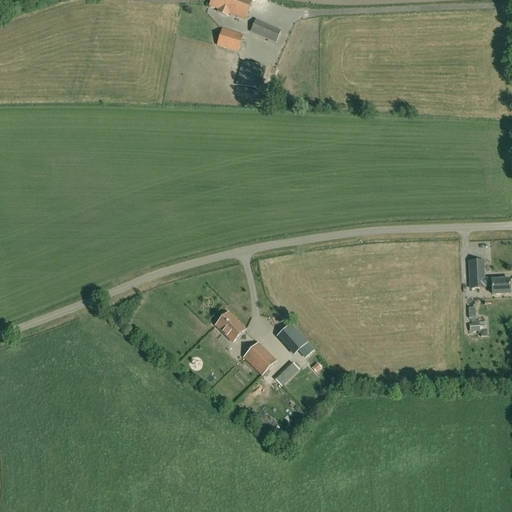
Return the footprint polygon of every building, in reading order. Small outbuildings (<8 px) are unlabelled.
[(245,20),(252,0),(211,0),(209,6),(219,10),(218,13),(228,17),(229,14),(245,20)] [(276,43),(281,30),(256,19),(250,32),(276,43)] [(238,53),(244,36),(222,29),(216,46),(238,53)] [(260,92),(266,68),(242,62),(235,86),(260,92)] [(274,102),(283,100),(280,85),(271,86),(274,102)] [(485,289),(485,287),(484,279),(484,262),(469,263),(470,289),(485,289)] [(484,279),(485,287),(492,287),(493,295),(510,295),(509,280),(496,281),(496,279),(484,279)] [(275,294),(280,300),(286,295),(281,289),(275,294)] [(295,300),(285,308),(293,319),(304,311),(295,300)] [(265,315),(272,329),(282,324),(278,316),(283,314),(280,308),(265,315)] [(245,331),(240,326),(233,320),(228,314),(216,327),(233,343),(245,331)] [(472,325),(470,326),(470,333),(480,333),(479,322),(472,322),(472,325)] [(307,343),(290,324),(276,336),(293,355),(298,351),(305,359),(313,351),(306,344),(307,343)] [(262,378),(278,362),(259,343),(243,358),(262,378)] [(282,387),(300,371),(292,362),(274,379),(282,387)] [(248,418),(259,425),(262,420),(251,413),(248,418)]
